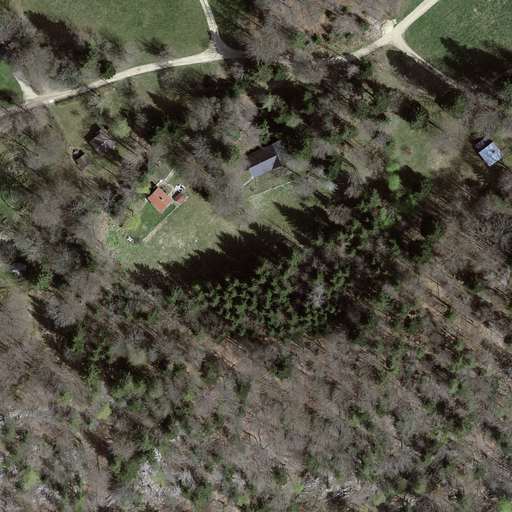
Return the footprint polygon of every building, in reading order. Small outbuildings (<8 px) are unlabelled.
[(101,132),(103,134),(95,141),(106,153),(117,144),(105,129),(101,132)] [(501,155),(490,141),(488,143),(483,137),(475,144),(490,163),(501,155)] [(280,139),(247,155),(254,171),(288,155),(280,139)] [(319,155),(321,155),(317,147),(302,153),(306,164),(321,158),(319,155)] [(92,161),(86,154),(79,159),(85,167),(92,161)] [(164,208),(172,198),(161,188),(153,198),(164,208)] [(186,198),(181,193),(174,199),(180,205),(186,198)]
